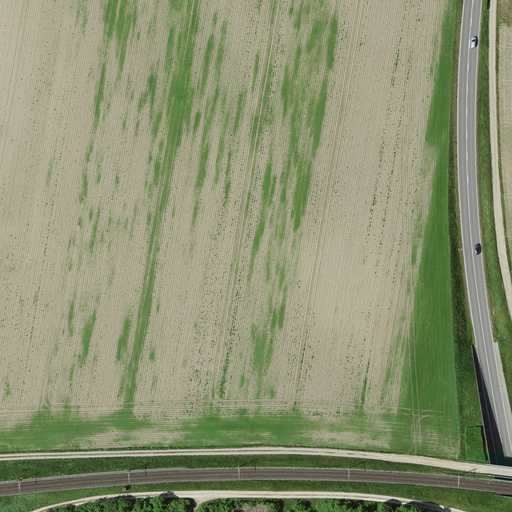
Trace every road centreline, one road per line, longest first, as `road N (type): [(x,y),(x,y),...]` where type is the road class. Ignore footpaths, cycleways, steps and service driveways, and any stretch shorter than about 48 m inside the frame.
road 1 (track): [(0,457),(282,450),(511,472)]
road 2 (secondary): [(472,0),(470,232),(511,499)]
road 3 (track): [(457,511),(381,497),(279,492),(111,499),(46,511)]
road 4 (track): [(511,307),(495,179),(493,0)]
